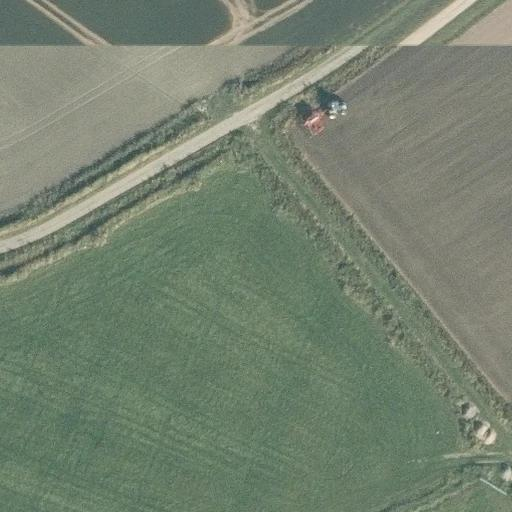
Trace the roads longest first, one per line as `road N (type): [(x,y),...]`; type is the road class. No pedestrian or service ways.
road 1 (unclassified): [(0,247),(243,118),(420,0)]
road 2 (track): [(243,118),(511,445)]
